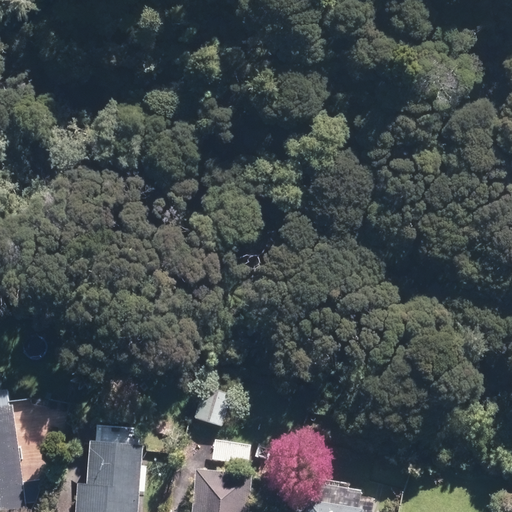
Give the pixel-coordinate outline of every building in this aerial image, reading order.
[(229,389),(198,384),(192,422),(222,427),(229,389)] [(0,509),(36,506),(36,503),(47,502),(46,491),(52,491),(51,475),(32,476),(26,401),(12,402),(11,389),(0,390),(0,509)] [(146,511),(154,425),(103,421),(98,480),(89,479),(86,511),(146,511)] [(210,442),(209,462),(218,463),(218,471),(246,474),(249,446),(210,442)] [(241,511),(244,477),(189,473),(185,511),(241,511)]
